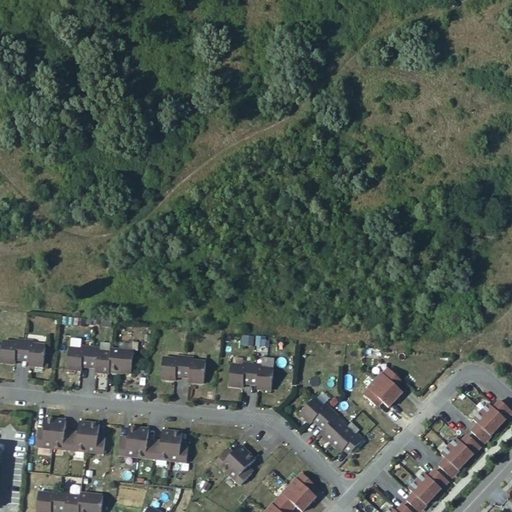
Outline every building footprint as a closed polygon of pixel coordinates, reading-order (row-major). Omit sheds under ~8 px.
[(16,339),(15,342),(3,341),(1,362),(15,364),(16,359),(29,361),(29,365),(44,367),(47,345),(34,344),(35,341),(25,340),(16,339)] [(81,349),(69,348),(67,369),(81,371),(82,371),(82,366),(96,368),(95,372),(96,372),(109,374),(110,371),(112,352),(101,351),(101,348),(92,347),(82,346),(81,349)] [(175,359),(163,358),(161,379),(175,381),(176,376),(189,378),(189,382),(190,382),(204,383),(207,362),(194,361),(195,358),(185,357),(176,356),(175,359)] [(243,366),(231,364),(229,386),(242,387),(243,387),(244,383),(257,384),(257,389),(272,390),(275,369),(262,368),(263,365),(253,364),(243,363),(243,366)] [(395,367),(391,372),(399,379),(403,375),(395,367)] [(369,389),(363,395),(375,406),(380,400),(383,402),(388,408),(403,392),(397,387),(394,385),(399,379),(391,372),(388,368),(383,374),(382,373),(368,389),(369,389)] [(324,406),(315,398),(300,413),(310,422),(311,423),(314,420),(317,417),(327,426),(324,429),(321,433),(322,434),(331,442),(340,451),(341,452),(344,449),(347,446),(353,451),(363,439),(356,433),(354,435),(346,427),(337,419),(340,416),(333,410),(326,404),(324,406)] [(478,425),(471,432),(482,442),(487,437),(491,436),(506,420),(506,416),(511,411),(500,401),(493,408),(489,404),(481,412),(474,420),(478,425)] [(317,417),(314,420),(324,429),(327,426),(317,417)] [(38,430),(36,446),(104,454),(106,438),(99,437),(99,434),(100,424),(80,422),(79,432),(78,435),(65,433),(65,431),(66,421),(46,419),(45,429),(45,431),(38,430)] [(121,439),(119,455),(187,462),(189,446),(182,445),(182,442),(183,432),(163,430),(162,440),(161,443),(148,442),(148,439),(149,429),(129,427),(128,437),(128,440),(121,439)] [(446,459),(439,466),(450,476),(455,471),(458,471),(474,454),(474,451),(479,445),(468,435),(461,443),(456,438),(449,446),(441,455),(446,459)] [(227,450),(216,462),(241,486),(252,474),(247,469),(249,467),(256,460),(241,446),(234,453),(232,455),(227,450)] [(347,446),(344,449),(350,454),(353,451),(347,446)] [(413,493),(407,500),(417,510),(422,505),(426,505),(441,489),(442,485),(446,480),(436,470),(429,477),(424,473),(417,480),(409,489),(413,493)] [(303,475),(268,511),(287,511),(294,505),(296,507),(301,511),(302,511),(316,497),(310,491),(308,490),(314,484),(303,475)] [(39,492),(36,511),(51,511),(52,511),(65,511),(101,511),(103,496),(81,493),(81,497),(69,495),(69,492),(61,491),(51,490),(51,494),(39,492)]
